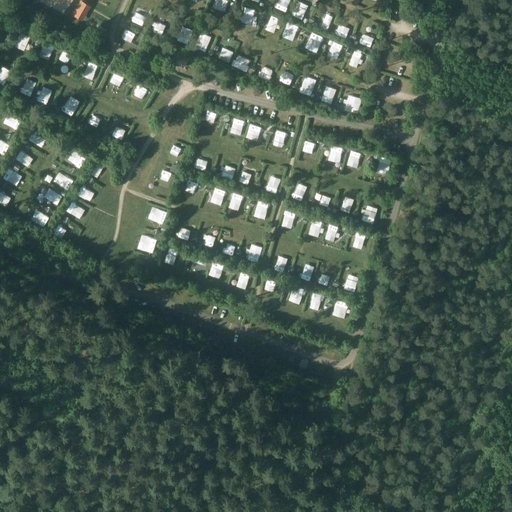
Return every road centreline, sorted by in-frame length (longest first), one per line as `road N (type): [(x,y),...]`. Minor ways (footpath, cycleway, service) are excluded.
road 1 (track): [(190,83),(125,182),(114,241),(97,264),(79,379),(76,511)]
road 2 (residential): [(447,0),(348,363)]
road 3 (unknown): [(244,331),(268,205),(297,112)]
road 4 (track): [(348,363),(307,511)]
